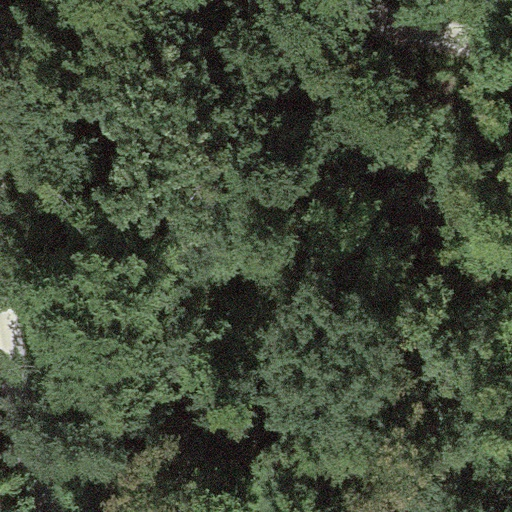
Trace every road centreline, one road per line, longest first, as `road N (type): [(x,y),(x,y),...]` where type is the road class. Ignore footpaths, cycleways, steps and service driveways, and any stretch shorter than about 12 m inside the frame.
road 1 (track): [(47,511),(21,434),(0,315)]
road 2 (track): [(331,0),(511,49)]
